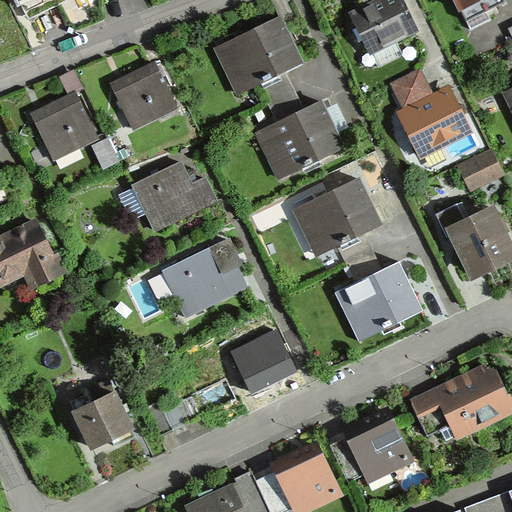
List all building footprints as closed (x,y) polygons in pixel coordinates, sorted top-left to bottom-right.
[(353,0),(359,11),(349,16),(369,56),(415,34),(399,0),(353,0)] [(453,0),(460,14),(486,0),(453,0)] [(303,67),(280,21),(216,53),(238,97),(262,86),(272,107),(296,95),(286,76),(303,67)] [(152,66),(111,85),(132,130),(173,111),(152,66)] [(427,92),(418,75),(393,87),(402,104),(427,92)] [(448,92),(399,117),(420,159),(469,135),(448,92)] [(511,92),(503,97),(511,115),(511,92)] [(304,110),(296,95),(272,107),(281,124),(259,135),(282,180),(345,148),(321,101),(304,110)] [(72,96),(32,115),(53,160),(93,140),(72,96)] [(106,141),(92,148),(103,171),(117,164),(106,141)] [(501,176),(490,154),(460,169),(471,191),(501,176)] [(190,187),(180,167),(136,188),(157,232),(215,204),(204,180),(190,187)] [(381,228),(358,182),(294,214),(317,258),(340,246),(351,268),(374,256),(364,237),(381,228)] [(454,203),(431,215),(441,235),(447,232),(471,280),(511,259),(511,253),(491,211),(465,225),(454,203)] [(36,218),(0,236),(0,283),(24,272),(32,288),(67,271),(57,250),(53,252),(36,218)] [(223,244),(162,273),(185,319),(245,289),(223,244)] [(382,271),(374,256),(351,268),(359,284),(337,295),(360,341),(423,309),(399,262),(382,271)] [(291,369),(274,335),(234,355),(251,389),(291,369)] [(511,415),(511,410),(489,363),(410,402),(424,430),(446,420),(457,442),(511,415)] [(111,394),(70,414),(89,451),(107,442),(112,452),(134,441),(111,394)] [(392,421),(349,443),(368,482),(412,460),(392,421)] [(320,455),(276,477),(293,511),(305,511),(340,495),(320,455)] [(267,511),(255,483),(250,472),(235,479),(234,485),(184,507),(186,511),(267,511)] [(511,511),(511,500),(509,493),(494,498),(499,511),(511,511)] [(499,511),(494,498),(479,504),(482,511),(499,511)]
